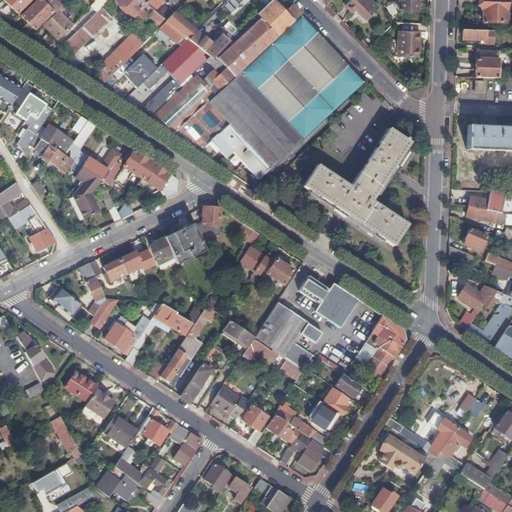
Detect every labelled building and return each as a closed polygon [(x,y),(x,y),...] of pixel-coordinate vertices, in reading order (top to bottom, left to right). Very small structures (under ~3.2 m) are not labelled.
[(4,0),(18,14),(31,0),(4,0)] [(39,0),(22,17),(29,24),(49,4),(52,0),(46,0),(47,2),(45,4),(40,0),(39,0)] [(101,9),(110,0),(94,0),(96,2),(91,7),(97,13),(101,9)] [(139,21),(145,15),(139,10),(145,4),(140,0),(120,0),(119,2),(139,21)] [(175,0),(149,0),(149,1),(157,9),(165,1),(170,6),(175,0)] [(284,0),(272,0),(258,15),(278,37),(300,17),(302,15),(293,6),(285,14),(278,7),(284,0)] [(371,0),(350,0),(345,5),(353,12),(356,9),(366,20),(379,7),(371,0)] [(398,0),(399,9),(418,9),(418,0),(398,0)] [(506,0),(478,0),(478,6),(481,8),(481,10),(483,10),(483,23),(506,24),(506,0)] [(49,4),(29,24),(35,30),(42,24),(44,26),(51,19),(49,17),(53,13),(48,8),(51,5),(49,4)] [(145,15),(149,13),(152,10),(145,4),(139,10),(145,15)] [(111,18),(101,9),(97,13),(64,46),(72,52),(74,53),(76,52),(111,18)] [(44,26),(59,41),(74,26),(62,14),(59,11),(51,19),(44,26)] [(197,32),(175,13),(167,22),(189,40),(197,32)] [(258,15),(234,39),(215,57),(234,78),(240,74),(271,44),(278,37),(258,15)] [(189,40),(167,22),(160,29),(180,47),(189,40)] [(214,46),(197,32),(189,40),(210,57),(212,59),(215,57),(234,39),(223,28),(220,28),(213,36),(213,38),(218,42),(214,46)] [(421,32),(399,31),(398,56),(420,57),(420,46),(419,46),(419,41),(420,41),(421,32)] [(492,32),(463,31),(462,41),(485,41),(485,45),(492,45),(492,32)] [(158,36),(155,34),(145,44),(147,46),(150,44),(151,44),(156,39),(156,38),(158,36)] [(112,76),(144,45),(134,35),(98,70),(100,74),(93,83),(101,87),(112,76)] [(163,68),(161,66),(143,84),(150,91),(168,73),(175,79),(140,113),(147,119),(181,86),(180,84),(189,76),(195,70),(192,67),(200,59),(202,61),(204,58),(189,43),(163,68)] [(476,79),(498,79),(499,52),(477,51),(476,79)] [(138,53),(126,65),(138,78),(151,66),(138,53)] [(212,59),(210,57),(207,61),(215,70),(208,77),(216,87),(211,92),(198,77),(151,121),(173,135),(208,103),(234,78),(215,57),(212,59)] [(215,70),(207,61),(194,73),(198,77),(211,92),(216,87),(208,77),(215,70)] [(209,104),(208,103),(173,135),(210,160),(219,152),(227,159),(233,154),(258,181),(270,169),(301,140),(240,74),(209,104)] [(0,110),(6,114),(23,88),(1,75),(0,76),(0,99),(1,101),(0,102),(0,110)] [(118,82),(112,76),(101,87),(107,92),(118,82)] [(485,83),(476,83),(476,93),(485,94),(485,83)] [(23,142),(29,146),(35,136),(37,133),(53,110),(29,94),(16,114),(26,120),(30,114),(38,120),(23,142)] [(71,160),(82,167),(102,181),(104,182),(121,155),(114,151),(103,167),(80,151),(96,126),(88,121),(74,143),(65,156),(71,160)] [(40,139),(65,156),(74,143),(49,127),(40,139)] [(511,128),(468,127),(467,150),(511,151),(511,128)] [(317,165),(303,187),(393,247),(407,226),(372,202),(410,144),(389,129),(350,187),(317,165)] [(63,172),(71,160),(65,156),(40,139),(38,138),(35,136),(29,146),(43,155),(42,157),(63,172)] [(141,179),(152,163),(143,156),(134,151),(115,180),(124,186),(133,173),(141,179)] [(163,190),(168,198),(177,193),(178,180),(168,173),(152,163),(141,179),(138,184),(153,194),(160,189),(166,181),(168,182),(163,190)] [(102,181),(82,167),(76,178),(81,181),(79,185),(80,186),(72,197),(84,220),(100,212),(92,195),(102,181)] [(0,185),(0,186),(4,192),(15,184),(11,177),(0,185)] [(0,207),(5,215),(22,239),(27,236),(22,229),(33,221),(35,225),(33,226),(40,237),(41,238),(32,243),(31,243),(32,246),(31,247),(34,253),(55,243),(33,210),(26,200),(11,210),(10,208),(7,210),(4,205),(21,193),(15,184),(4,192),(0,194),(0,207)] [(101,195),(115,223),(122,220),(118,213),(115,205),(108,191),(101,195)] [(471,198),(469,208),(476,210),(501,215),(502,205),(471,198)] [(219,235),(220,209),(203,208),(202,225),(194,228),(201,244),(219,235)] [(511,215),(501,215),(476,210),(469,208),(467,218),(504,226),(505,225),(511,225),(511,215)] [(205,251),(201,244),(194,228),(192,225),(164,238),(173,259),(176,265),(205,251)] [(246,243),(248,240),(253,231),(247,226),(239,238),(246,243)] [(254,244),(259,235),(253,231),(248,240),(254,244)] [(487,238),(469,231),(465,241),(466,241),(464,246),(469,248),(468,250),(471,251),(472,249),(481,252),(487,238)] [(173,259),(164,238),(154,242),(155,244),(149,246),(159,265),(173,259)] [(471,256),(449,247),(449,257),(467,264),(471,256)] [(260,275),(270,260),(250,248),(240,263),(260,275)] [(144,271),(155,266),(148,250),(137,256),(135,252),(119,260),(126,275),(142,267),(144,271)] [(500,259),(489,254),(488,254),(485,262),(494,266),(496,266),(500,259)] [(511,271),(511,264),(500,259),(496,266),(511,273),(511,271)] [(95,260),(88,264),(94,277),(101,274),(95,260)] [(110,283),(126,275),(119,260),(103,268),(110,283)] [(293,271),(277,260),(267,274),(283,285),(293,271)] [(90,313),(94,317),(105,299),(94,277),(88,264),(79,268),(95,302),(98,305),(96,306),(95,306),(90,313)] [(511,298),(511,272),(511,273),(496,266),(494,266),(491,273),(508,280),(510,277),(511,278),(511,282),(506,296),(511,298)] [(312,304),(317,308),(328,291),(326,289),(308,277),(299,291),(313,301),(312,304)] [(341,329),(359,301),(349,294),(333,284),(328,291),(317,308),(314,312),(341,329)] [(493,290),(485,287),(480,295),(466,286),(458,298),(479,312),(493,290)] [(81,306),(59,288),(50,299),(57,306),(59,304),(74,315),(81,306)] [(488,345),(511,309),(511,298),(506,296),(495,291),(485,306),(490,309),(494,302),(505,307),(499,315),(496,316),(487,329),(474,320),(467,331),(475,336),(488,345)] [(205,306),(215,313),(224,299),(214,292),(205,306)] [(94,317),(89,324),(98,329),(116,300),(105,299),(94,317)] [(284,359),(293,344),(300,335),(307,324),(299,318),(300,316),(294,311),(292,314),(276,303),(253,338),(254,338),(272,350),(279,355),(284,359)] [(128,355),(124,360),(132,366),(163,319),(170,323),(170,324),(172,325),(171,328),(185,336),(191,324),(175,315),(176,313),(161,304),(155,313),(143,331),(128,355)] [(155,313),(161,304),(155,304),(151,310),(155,313)] [(194,323),(165,368),(159,377),(173,386),(190,359),(219,315),(215,313),(205,306),(199,314),(194,323)] [(468,315),(460,326),(467,331),(474,320),(475,319),(468,315)] [(104,339),(128,355),(143,331),(136,327),(134,329),(126,323),(127,321),(120,316),(116,321),(114,319),(108,329),(110,331),(104,339)] [(373,357),(388,368),(406,340),(403,330),(396,325),(382,316),(365,343),(377,351),(373,357)] [(10,328),(4,317),(0,318),(0,326),(3,331),(10,328)] [(253,338),(229,322),(223,331),(248,348),(253,340),(254,338),(253,338)] [(321,333),(307,324),(300,335),(314,344),(321,333)] [(501,353),(504,355),(511,343),(511,335),(511,329),(509,327),(494,349),(501,353)] [(27,352),(24,354),(40,383),(52,377),(42,360),(43,359),(36,347),(37,346),(33,340),(31,341),(27,336),(26,337),(22,333),(16,337),(27,352)] [(253,340),(248,348),(241,358),(249,362),(253,355),(271,367),(275,361),(278,356),(279,355),(272,350),(271,352),(253,340)] [(302,371),(304,368),(312,356),(293,344),(284,359),(279,355),(278,356),(284,359),(286,361),(302,371)] [(285,363),(286,361),(284,359),(278,356),(275,361),(280,365),(282,362),(285,363)] [(157,363),(148,376),(156,381),(159,377),(165,368),(157,363)] [(202,364),(180,397),(186,401),(189,403),(211,370),(202,364)] [(95,390),(97,387),(75,372),(65,388),(87,403),(95,390)] [(353,398),(360,387),(344,376),(343,375),(335,386),(353,398)] [(43,389),(40,384),(26,391),(30,397),(43,389)] [(222,387),(210,405),(228,417),(229,415),(236,419),(237,417),(247,404),(248,401),(241,397),(240,399),(222,387)] [(292,387),(274,415),(276,416),(287,423),(295,429),(300,433),(307,437),(312,440),(324,447),(332,453),(336,447),(294,418),(293,418),(285,412),(289,406),(288,404),(297,390),(292,387)] [(114,403),(95,390),(87,403),(85,407),(103,419),(114,403)] [(339,416),(341,417),(346,409),(343,407),(348,400),(333,390),(323,405),(339,416)] [(466,413),(475,399),(468,395),(460,408),(466,413)] [(339,416),(323,405),(319,402),(309,418),(329,431),(339,416)] [(255,430),(248,441),(254,445),(261,433),(258,431),(267,417),(247,404),(237,417),(242,420),(241,421),(255,430)] [(160,413),(153,409),(147,418),(151,420),(142,434),(144,436),(141,442),(149,447),(153,442),(159,446),(162,441),(165,443),(169,437),(177,425),(172,421),(166,430),(154,422),(160,413)] [(59,417),(54,410),(48,413),(53,421),(59,417)] [(511,436),(511,415),(506,412),(494,428),(510,440),(511,436)] [(440,452),(457,427),(435,413),(428,424),(440,432),(429,450),(434,454),(433,456),(436,458),(437,456),(440,452)] [(138,431),(115,415),(104,431),(128,447),(138,431)] [(267,429),(292,446),(300,433),(295,429),(292,433),(284,428),(287,423),(276,416),(267,429)] [(59,417),(53,421),(51,422),(67,452),(69,451),(71,453),(72,453),(74,458),(79,454),(67,433),(59,417)] [(403,428),(390,419),(385,425),(425,451),(427,446),(402,429),(403,428)] [(295,429),(287,423),(284,428),(292,433),(295,429)] [(177,425),(169,437),(182,446),(174,459),(184,466),(201,441),(188,432),(177,425)] [(0,430),(9,447),(15,443),(6,426),(0,429),(0,430)] [(467,435),(457,427),(440,452),(443,455),(442,457),(447,460),(457,444),(461,445),(467,435)] [(292,446),(298,450),(307,437),(300,433),(292,446)] [(425,460),(389,437),(380,451),(384,454),(378,463),(391,471),(393,467),(395,469),(398,470),(400,470),(401,467),(401,466),(402,465),(416,474),(425,460)] [(312,440),(306,448),(307,449),(298,463),(300,465),(301,463),(312,470),(320,458),(318,456),(324,447),(312,440)] [(486,476),(491,480),(511,449),(499,441),(486,462),(494,468),(486,476)] [(168,449),(164,446),(157,455),(162,459),(168,449)] [(292,446),(284,457),(289,460),(294,452),(296,454),(298,450),(292,446)] [(463,453),(469,457),(473,450),(467,446),(463,453)] [(133,452),(127,448),(114,467),(118,470),(138,485),(139,483),(143,476),(155,459),(150,456),(144,465),(143,464),(141,466),(140,474),(126,463),(133,452)] [(143,476),(139,483),(145,487),(150,481),(157,486),(154,491),(162,496),(167,487),(170,484),(156,474),(164,462),(157,457),(144,477),(143,476)] [(73,458),(36,480),(41,489),(78,468),(73,458)] [(438,460),(436,458),(428,469),(437,475),(442,468),(446,471),(447,470),(452,473),(454,470),(448,466),(438,460)] [(454,470),(457,473),(461,467),(452,461),(448,466),(454,470)] [(301,463),(300,465),(310,472),(312,470),(301,463)] [(231,476),(214,465),(204,480),(213,487),(212,489),(219,494),(231,476)] [(489,482),(464,466),(459,474),(461,474),(484,490),(488,484),(489,482)] [(125,501),(138,485),(118,470),(113,476),(107,472),(94,489),(103,495),(109,498),(113,492),(125,501)] [(251,489),(232,476),(225,487),(227,489),(228,487),(238,494),(234,500),(240,504),(251,489)] [(267,484),(261,479),(253,491),(259,495),(267,484)] [(37,484),(31,487),(35,494),(41,490),(37,484)] [(488,484),(484,490),(508,505),(511,499),(511,497),(507,494),(506,496),(488,484)] [(98,502),(103,495),(94,489),(89,485),(89,486),(92,498),(98,502)] [(68,511),(77,507),(92,498),(89,486),(55,506),(58,511),(68,511)] [(273,511),(285,496),(272,487),(260,505),(271,511),(273,511)] [(390,494),(382,489),(371,505),(372,508),(378,511),(380,511),(381,511),(386,511),(398,496),(391,492),(390,494)] [(508,505),(484,490),(478,500),(495,511),(503,511),(504,511),(508,505)] [(156,509),(160,502),(148,493),(143,500),(156,509)] [(408,506),(404,511),(420,511),(425,505),(421,502),(424,499),(417,495),(409,506),(408,506)] [(493,511),(481,503),(478,508),(476,506),(472,511),(493,511)]
